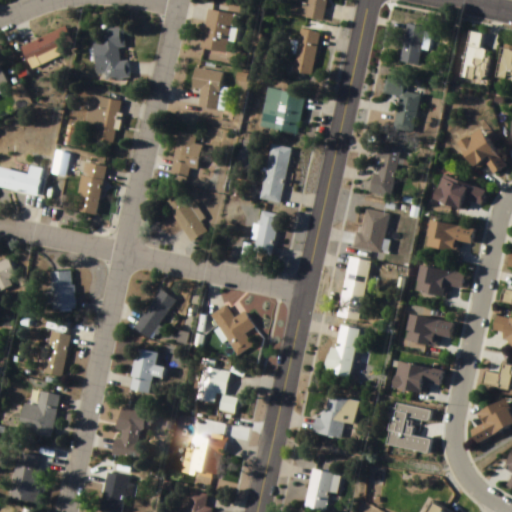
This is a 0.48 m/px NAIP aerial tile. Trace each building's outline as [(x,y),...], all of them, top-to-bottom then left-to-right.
[(322,22),(326,0),(304,0),(301,18),(322,22)] [(200,49),(226,54),(234,16),(208,10),(200,49)] [(420,67),(425,28),(407,26),(401,64),(420,67)] [(21,47),(30,70),(63,55),(61,50),(72,45),(66,28),(21,47)] [(129,61),(119,62),(119,49),(125,48),(124,29),(93,30),(95,81),(129,80),(129,61)] [(319,33),(299,30),(292,72),(312,76),(319,33)] [(0,88),(8,86),(0,66),(0,88)] [(222,74),(194,69),(191,89),(201,90),(198,108),(216,111),(222,74)] [(420,95),(406,93),(407,83),(386,78),(383,95),(399,98),(393,130),(413,134),(420,95)] [(268,90),(259,127),(296,135),(304,98),(268,90)] [(114,146),(121,102),(95,98),(87,141),(114,146)] [(457,144),(473,170),(486,163),(493,176),(504,170),(481,130),(457,144)] [(194,144),(196,137),(179,133),(169,175),(187,179),(190,169),(196,170),(202,146),(194,144)] [(291,149),(269,145),(259,201),(281,204),(291,149)] [(400,150),(379,146),(368,194),(389,198),(400,150)] [(105,168),(69,163),(67,174),(80,176),(75,213),(97,216),(105,168)] [(0,189),(37,197),(42,170),(30,167),(28,175),(0,169),(0,189)] [(469,202),(480,207),(485,193),(442,176),(432,201),(464,214),(469,202)] [(208,232),(179,193),(164,205),(192,244),(208,232)] [(389,216),(363,211),(355,250),(381,255),(389,216)] [(252,254),(270,258),(280,217),(262,213),(252,254)] [(426,249),(456,254),(457,243),(471,245),(474,230),(430,223),(426,249)] [(511,267),(499,266),(502,249),(511,251),(511,267)] [(370,262),(349,258),(338,318),(359,322),(370,262)] [(0,289),(17,281),(8,260),(0,263),(0,289)] [(448,288),(462,290),(464,275),(420,268),(416,294),(447,298),(448,288)] [(51,312),(75,311),(73,272),(50,273),(51,312)] [(511,301),(494,298),(498,283),(511,286),(511,281),(511,301)] [(176,301),(160,291),(134,329),(150,340),(176,301)] [(245,335),(255,329),(244,313),(234,319),(226,307),(211,316),(236,356),(252,347),(245,335)] [(511,316),(511,346),(501,345),(502,337),(495,336),(496,330),(486,328),(489,313),(511,316)] [(438,338),(451,340),(453,324),(410,317),(406,342),(436,347),(438,338)] [(359,331),(340,327),(331,376),(350,379),(359,331)] [(70,336),(50,333),(43,375),(64,378),(70,336)] [(150,395),(153,377),(163,379),(165,369),(155,367),(157,354),(136,351),(130,392),(150,395)] [(511,388),(476,379),(480,365),(493,368),(496,358),(511,362),(511,388)] [(443,372),(398,364),(393,389),(426,396),(428,384),(440,387),(443,372)] [(230,373),(203,368),(198,402),(220,406),(219,412),(235,415),(238,399),(225,397),(230,373)] [(24,405),(19,432),(53,438),(60,396),(41,393),(39,407),(24,405)] [(316,435),(341,440),(345,424),(354,426),(359,403),(324,396),(316,435)] [(511,425),(470,445),(464,431),(477,424),(471,412),(499,399),(511,425)] [(141,459),(147,412),(121,408),(114,455),(141,459)] [(190,470),(218,476),(226,438),(199,432),(190,470)] [(511,489),(500,483),(507,470),(498,465),(511,440),(511,489)] [(37,504),(46,457),(20,452),(11,499),(37,504)] [(313,470),(305,508),(322,511),(325,511),(334,474),(313,470)] [(104,511),(121,511),(130,478),(108,472),(99,510),(104,511)] [(206,507),(208,495),(191,491),(186,511),(211,511),(212,509),(206,507)] [(450,511),(433,502),(427,511),(450,511)]
